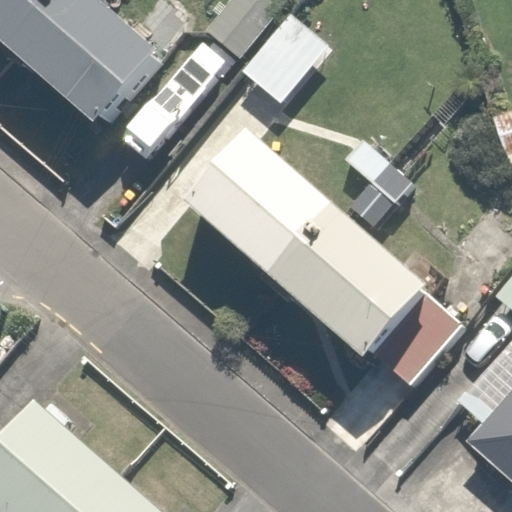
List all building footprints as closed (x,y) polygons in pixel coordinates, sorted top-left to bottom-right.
[(108,0),(0,0),(0,36),(133,145),(194,69),(108,0)] [(307,0),(252,0),(220,40),(253,67),(297,13),(307,0)] [(345,51),(297,13),(253,67),(245,77),(293,116),(345,51)] [(511,118),(503,121),(511,154),(511,118)] [(382,128),(351,163),(415,220),(447,186),(382,128)] [(269,134),(207,205),(420,391),(482,320),(269,134)] [(511,367),(471,414),(498,438),(483,454),(511,479),(511,367)] [(179,511),(69,417),(0,496),(0,507),(5,511),(179,511)]
